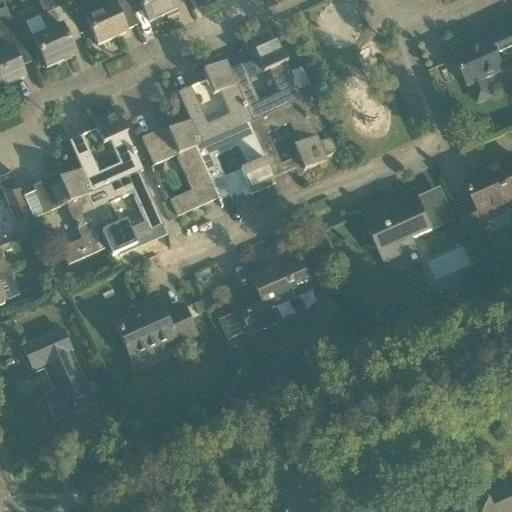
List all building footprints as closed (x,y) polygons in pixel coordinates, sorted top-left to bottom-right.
[(77,33),(65,5),(62,0),(36,0),(44,16),(39,18),(39,17),(25,23),(45,69),(74,56),(66,38),(77,33)] [(124,0),(95,0),(101,12),(84,19),(97,46),(126,33),(118,15),(129,10),(124,0)] [(137,0),(148,24),(177,11),(172,0),(137,0)] [(0,18),(0,89),(23,79),(15,59),(25,54),(8,15),(0,18)] [(511,25),(487,37),(489,43),(455,58),(476,106),(493,98),(485,80),(503,71),(499,62),(511,55),(511,25)] [(229,71),(252,122),(300,101),(301,102),(303,100),(287,64),(286,64),(276,40),(252,50),(258,64),(265,62),(279,93),(258,103),(242,65),(229,71)] [(173,85),(189,122),(190,122),(201,145),(247,125),(252,122),(229,71),(225,62),(201,73),(208,87),(215,84),(229,116),(207,125),(190,88),(178,94),(174,85),(173,85)] [(320,143),(317,137),(301,102),(300,101),(252,122),(247,125),(271,179),(272,179),(300,166),(303,172),(327,162),(325,158),(330,156),(335,151),(331,142),(324,142),(320,143)] [(69,143),(81,171),(81,170),(92,194),(138,173),(139,173),(143,172),(116,111),(92,121),(102,145),(109,142),(119,165),(98,174),(81,137),(69,143)] [(190,122),(189,122),(166,132),(169,138),(159,142),(155,133),(141,140),(153,167),(175,157),(190,192),(169,201),(176,218),(217,200),(218,203),(219,202),(195,148),(201,145),(190,122)] [(247,125),(201,145),(195,148),(219,202),(231,197),(214,158),(238,148),(251,178),(244,181),(250,195),(274,185),(272,179),(271,179),(247,125)] [(465,184),(472,199),(454,208),(466,236),(487,227),(486,224),(511,212),(511,159),(485,171),(487,174),(465,184)] [(81,170),(81,171),(58,181),(60,186),(50,191),(46,181),(32,188),(44,215),(66,206),(81,241),(60,250),(67,267),(108,249),(108,248),(85,197),(92,194),(81,170)] [(165,233),(139,173),(138,173),(92,194),(85,197),(108,248),(108,249),(112,257),(136,246),(129,232),(122,236),(108,205),(132,194),(149,233),(162,228),(164,234),(165,233)] [(413,240),(430,232),(448,224),(455,221),(454,219),(440,188),(417,199),(414,192),(398,199),(401,206),(386,213),(383,206),(362,215),(369,229),(343,241),(354,266),(413,240)] [(32,221),(27,209),(19,191),(4,197),(17,228),(32,221)] [(455,221),(448,224),(455,237),(464,233),(457,217),(454,219),(455,221)] [(0,304),(4,303),(0,293),(0,276),(8,273),(0,256),(12,250),(9,244),(0,248),(0,304)] [(297,257),(249,278),(260,302),(238,312),(248,335),(276,323),(270,309),(312,290),(297,257)] [(195,273),(203,294),(225,286),(216,264),(195,273)] [(133,367),(196,339),(182,307),(162,315),(155,299),(134,309),(136,316),(115,325),(133,367)] [(0,325),(0,336),(10,332),(6,323),(0,325)] [(61,332),(23,349),(31,369),(46,363),(60,395),(46,402),(55,422),(94,405),(61,332)] [(242,389),(249,404),(251,410),(273,401),(270,395),(269,394),(262,397),(255,383),(242,389)] [(511,511),(511,485),(476,502),(480,511),(476,511),(511,511)]
